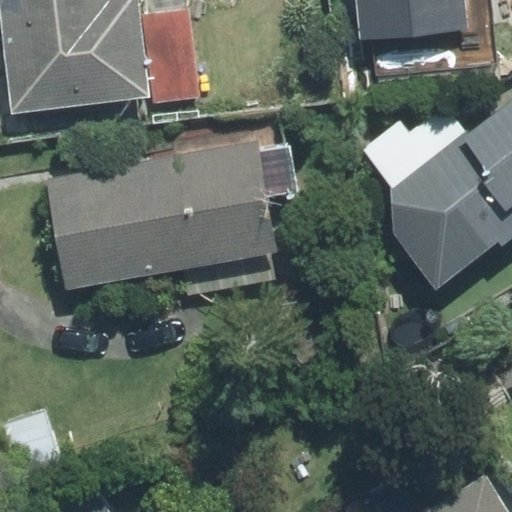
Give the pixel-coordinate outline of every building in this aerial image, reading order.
[(151,93),(141,11),(139,0),(0,0),(0,23),(10,110),(151,93)] [(358,0),(362,33),(471,22),(468,0),(358,0)] [(190,5),(141,11),(151,93),(152,100),(201,94),(190,5)] [(439,280),(511,223),(511,93),(470,127),(465,122),(422,155),(439,178),(418,194),(432,212),(403,234),(439,280)] [(261,148),(260,139),(47,177),(67,287),(280,249),(270,193),(296,189),(289,143),(261,148)] [(22,475),(62,463),(49,419),(8,432),(22,475)] [(511,511),(486,472),(422,511),(511,511)] [(109,511),(97,495),(74,511),(109,511)]
